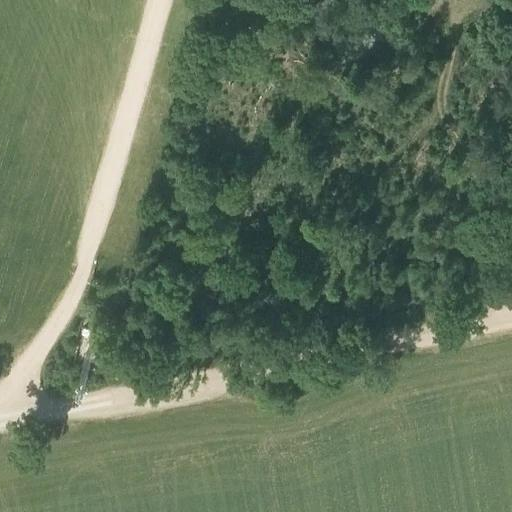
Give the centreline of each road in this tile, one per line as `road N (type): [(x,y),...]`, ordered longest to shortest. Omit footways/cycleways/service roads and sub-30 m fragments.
road 1 (track): [(0,420),(511,321)]
road 2 (track): [(165,0),(75,288),(34,352),(41,412)]
